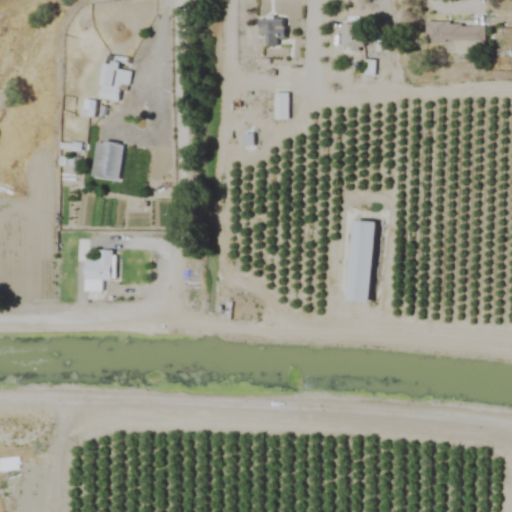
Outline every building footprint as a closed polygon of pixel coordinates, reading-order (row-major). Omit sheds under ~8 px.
[(257,18),(257,38),(263,38),(263,47),(278,47),(278,40),(284,40),(284,18),(257,18)] [(340,25),(341,51),(361,50),(360,24),(340,25)] [(425,24),(425,44),(447,44),(447,52),(468,52),(468,43),(484,43),(484,24),(425,24)] [(129,71),(105,66),(99,99),(123,104),(129,71)] [(288,94),(274,94),(274,121),(288,121),(288,94)] [(95,141),(93,167),(98,168),(97,179),(118,181),(122,144),(95,141)] [(350,221),(344,302),(367,303),(374,222),(350,221)] [(110,281),(111,251),(96,251),(96,259),(84,259),(83,291),(102,291),(102,281),(110,281)]
